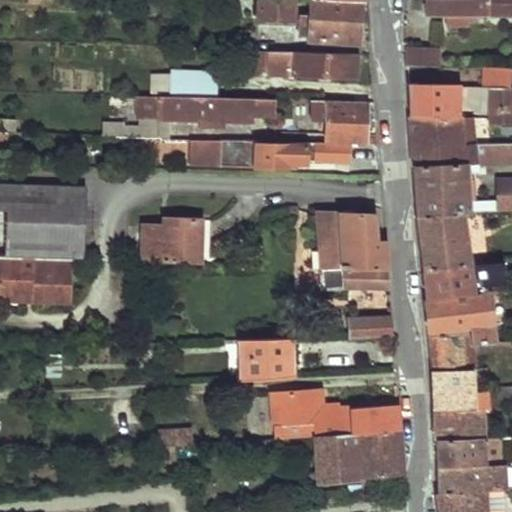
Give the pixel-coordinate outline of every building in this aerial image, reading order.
[(210,0),(210,10),(228,11),(228,0),(210,0)] [(294,0),(258,0),(258,19),(293,20),(294,0)] [(299,20),(298,36),(313,40),(360,43),(362,0),(311,0),(312,21),(299,20)] [(511,0),(427,0),(428,15),(511,14),(511,0)] [(225,27),(224,44),(256,46),(255,28),(225,27)] [(409,49),(409,66),(438,67),(438,49),(409,49)] [(244,50),(243,69),(269,69),(269,51),(244,50)] [(268,73),(294,73),(295,52),(269,51),(269,69),(268,73)] [(295,52),(294,73),(357,75),(358,55),(295,52)] [(482,88),(510,89),(510,85),(510,70),(482,68),(482,88)] [(201,94),(216,94),(216,69),(176,69),(176,93),(201,94)] [(411,117),(462,118),(462,101),(461,88),(461,84),(409,84),(411,117)] [(490,113),(510,113),(510,89),(482,88),(461,88),(462,101),(489,100),(490,113)] [(140,92),(139,112),(176,113),(176,93),(140,92)] [(176,93),(176,113),(201,114),(201,94),(176,93)] [(201,94),(201,114),(226,114),(226,118),(256,118),(256,112),(277,112),(277,96),(216,94),(201,94)] [(328,115),(327,141),(334,141),(367,142),(368,99),(312,97),(312,115),(328,115)] [(415,167),(466,165),(478,165),(477,144),(476,144),(475,118),(462,118),(411,117),(415,167)] [(259,139),(223,138),(223,139),(223,150),(221,150),(221,163),(286,165),(287,160),(306,161),(306,159),(333,160),(334,141),(327,141),(307,140),(307,144),(259,143),(259,139)] [(163,139),(163,150),(185,150),(184,156),(192,156),(192,150),(221,150),(223,150),(223,139),(163,139)] [(478,165),(511,162),(511,143),(477,144),(478,165)] [(420,217),(467,215),(511,213),(511,182),(499,183),(499,201),(467,201),(466,165),(415,167),(420,217)] [(85,186),(0,184),(0,254),(83,257),(85,186)] [(320,208),(324,266),(342,266),(390,268),(387,240),(377,241),(375,212),(373,210),(344,210),(320,208)] [(425,270),(471,264),(467,226),(467,215),(420,217),(425,270)] [(141,224),(140,261),(148,261),(209,262),(210,217),(177,216),(176,224),(141,224)] [(0,256),(0,299),(1,300),(1,290),(33,291),(33,300),(72,301),(74,259),(0,256)] [(471,264),(425,270),(427,298),(490,291),(490,287),(500,286),(509,286),(505,261),(471,264)] [(324,266),(321,266),(324,290),(344,288),(344,285),(342,266),(324,266)] [(342,266),(344,285),(392,287),(390,268),(342,266)] [(430,336),(471,333),(472,345),(494,344),(489,297),(501,296),(500,286),(490,287),(490,291),(427,298),(430,336)] [(1,290),(1,300),(33,300),(33,291),(1,290)] [(347,317),(349,336),(396,334),(394,315),(347,317)] [(432,367),(474,364),(472,345),(471,333),(430,336),(432,367)] [(296,337),(238,338),(240,378),(299,373),(296,337)] [(47,357),(48,375),(64,374),(64,356),(47,357)] [(435,408),(483,408),(489,409),(489,404),(489,391),(475,391),(474,369),(432,372),(435,408)] [(489,404),(511,402),(511,387),(510,387),(510,390),(489,391),(489,404)] [(270,391),(273,437),(355,431),(353,404),(342,405),(335,413),(324,414),(322,388),(270,391)] [(353,404),(355,431),(404,429),(402,401),(353,404)] [(445,437),(484,435),(483,408),(435,408),(437,437),(445,437)] [(149,428),(151,445),(155,445),(194,442),(193,424),(149,428)] [(318,452),(320,479),(408,474),(404,429),(355,431),(273,437),(265,437),(266,455),(318,452)] [(501,463),(500,435),(484,435),(445,437),(446,466),(501,463)] [(155,445),(156,458),(190,455),(195,455),(194,442),(155,445)] [(441,492),(487,489),(506,487),(505,463),(501,463),(446,466),(439,467),(441,492)] [(506,511),(506,487),(441,492),(442,511),(506,511)]
